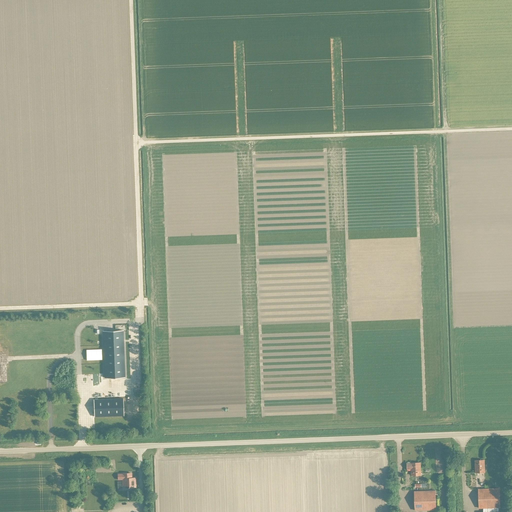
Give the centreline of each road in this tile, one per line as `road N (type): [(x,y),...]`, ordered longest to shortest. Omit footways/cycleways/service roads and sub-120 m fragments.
road 1 (unclassified): [(0,452),(511,433)]
road 2 (track): [(0,308),(140,304),(130,0)]
road 3 (track): [(135,144),(511,129)]
